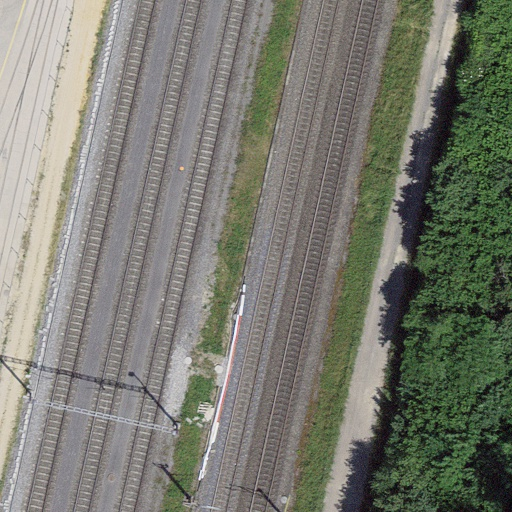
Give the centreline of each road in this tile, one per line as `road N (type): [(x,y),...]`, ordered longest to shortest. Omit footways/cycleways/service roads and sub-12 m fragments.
road 1 (track): [(337,511),(451,0)]
road 2 (track): [(0,423),(87,0)]
